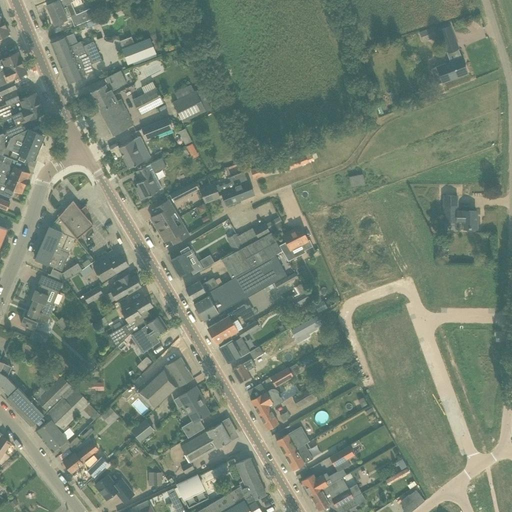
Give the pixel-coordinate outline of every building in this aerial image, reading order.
[(59,0),(56,2),(46,6),(54,24),(67,19),(62,7),(73,2),(71,0),(59,0)] [(73,16),(72,16),(72,17),(76,26),(93,17),(90,9),(73,16)] [(98,19),(85,24),(86,28),(100,23),(98,19)] [(0,37),(9,34),(5,24),(0,25),(0,37)] [(442,64),(431,69),(437,84),(442,82),(467,73),(458,49),(450,26),(439,30),(444,44),(447,52),(446,52),(450,62),(442,64)] [(423,42),(437,36),(433,27),(419,32),(423,42)] [(60,39),(51,43),(59,63),(96,48),(94,42),(83,46),(82,42),(81,41),(77,43),(73,34),(60,39)] [(150,38),(122,49),(128,64),(156,53),(150,38)] [(96,48),(59,63),(68,83),(83,77),(83,75),(93,71),(90,65),(101,60),(96,48)] [(0,72),(22,62),(17,52),(0,60),(0,72)] [(12,79),(17,77),(26,72),(22,62),(0,72),(0,78),(9,74),(12,79)] [(120,71),(114,74),(105,78),(107,84),(111,91),(119,87),(117,84),(124,80),(120,71)] [(0,95),(2,95),(15,89),(16,89),(13,81),(3,85),(0,86),(0,95)] [(91,92),(102,114),(123,103),(121,99),(116,101),(111,91),(107,84),(91,92)] [(178,100),(172,103),(182,122),(204,110),(195,91),(194,92),(190,84),(179,90),(183,97),(178,100)] [(156,88),(132,100),(140,115),(164,103),(156,88)] [(19,100),(15,89),(2,95),(6,104),(0,106),(0,118),(1,120),(4,118),(4,119),(40,103),(35,93),(19,100)] [(40,103),(4,119),(7,126),(4,127),(3,133),(11,137),(20,133),(23,132),(19,124),(44,113),(40,103)] [(123,103),(102,114),(113,136),(122,131),(131,126),(127,118),(129,117),(124,108),(126,108),(123,103)] [(173,129),(168,117),(141,128),(145,140),(173,129)] [(185,128),(179,132),(185,144),(191,141),(185,128)] [(0,154),(12,159),(17,161),(18,159),(29,163),(31,159),(34,160),(44,136),(35,132),(29,129),(27,135),(20,133),(11,137),(3,133),(2,133),(0,133),(0,154)] [(127,143),(118,147),(129,168),(138,164),(143,161),(151,157),(140,136),(132,140),(127,143)] [(192,144),(187,146),(192,156),(193,155),(197,153),(192,144)] [(281,173),(314,161),(309,146),(277,159),(281,173)] [(0,172),(26,183),(30,173),(10,165),(12,159),(0,154),(0,172)] [(150,165),(137,172),(141,181),(137,183),(140,189),(137,191),(141,200),(150,195),(157,191),(162,188),(154,172),(165,166),(162,159),(150,165)] [(265,164),(250,170),(254,179),(269,174),(265,164)] [(218,185),(215,186),(219,198),(223,196),(226,206),(254,195),(249,182),(241,186),(240,183),(246,181),(243,174),(232,178),(228,168),(225,170),(230,183),(219,187),(218,185)] [(14,190),(22,193),(26,183),(0,172),(0,184),(6,187),(3,194),(11,198),(14,190)] [(348,177),(351,187),(365,184),(362,173),(348,177)] [(173,202),(198,189),(196,182),(169,195),(173,202)] [(204,203),(219,198),(215,186),(215,185),(199,191),(204,203)] [(463,228),(476,228),(476,211),(457,211),(457,196),(443,196),(443,221),(463,221),(463,228)] [(67,211),(66,211),(68,215),(74,224),(97,210),(89,197),(88,197),(75,205),(74,206),(67,211)] [(0,207),(7,210),(10,203),(0,198),(0,207)] [(172,221),(178,217),(168,200),(161,204),(153,209),(156,215),(151,218),(158,230),(172,221)] [(362,202),(341,209),(346,221),(366,214),(362,202)] [(97,210),(74,224),(78,222),(87,237),(105,226),(103,222),(103,221),(102,221),(97,211),(97,210)] [(366,214),(346,221),(350,233),(371,225),(366,214)] [(183,226),(178,217),(172,221),(158,230),(165,241),(170,238),(173,243),(189,235),(183,226)] [(75,238),(59,218),(51,227),(49,227),(42,243),(68,254),(75,238)] [(258,239),(270,233),(265,223),(253,230),(258,239)] [(371,225),(350,233),(355,244),(375,237),(371,225)] [(105,226),(87,237),(96,252),(102,249),(115,241),(114,241),(108,230),(105,226)] [(279,246),(288,261),(306,252),(305,250),(312,246),(309,240),(308,241),(301,227),(283,236),(286,242),(279,246)] [(231,277),(274,255),(281,251),(271,232),(270,233),(258,239),(243,247),(234,252),(221,259),(231,277)] [(230,237),(227,239),(234,252),(243,247),(236,234),(230,237)] [(375,237),(355,244),(359,256),(379,249),(375,237)] [(35,259),(53,267),(61,270),(68,254),(42,243),(35,259)] [(189,245),(179,251),(181,254),(171,260),(180,276),(192,268),(185,256),(193,252),(189,245)] [(379,249),(359,256),(363,268),(384,260),(379,249)] [(101,281),(115,272),(128,265),(123,255),(110,262),(108,259),(93,267),(101,281)] [(204,321),(212,316),(234,304),(245,298),(285,275),(274,255),(233,278),(234,280),(193,303),(204,321)] [(384,260),(363,268),(367,279),(388,272),(384,260)] [(50,275),(64,282),(65,281),(70,278),(79,272),(79,271),(82,270),(78,263),(62,274),(52,269),(50,275)] [(89,265),(82,270),(79,271),(79,272),(83,277),(93,270),(89,265)] [(294,272),(274,284),(277,288),(297,277),(294,272)] [(114,283),(117,288),(111,292),(115,299),(127,293),(128,293),(132,291),(141,286),(135,276),(130,279),(127,274),(119,279),(118,280),(114,283)] [(34,298),(30,307),(50,316),(53,309),(54,305),(52,304),(57,291),(59,292),(62,284),(55,280),(46,276),(42,284),(43,284),(40,292),(35,290),(31,297),(34,298)] [(199,281),(185,289),(192,300),(218,285),(213,277),(201,284),(199,281)] [(273,284),(262,290),(265,295),(276,289),(273,284)] [(300,285),(295,287),(300,295),(305,293),(300,285)] [(83,295),(87,303),(103,294),(98,286),(83,295)] [(150,315),(146,309),(153,306),(147,296),(138,301),(134,303),(121,311),(128,323),(108,335),(117,347),(133,331),(132,329),(144,322),(143,319),(150,315)] [(393,299),(377,306),(380,315),(397,309),(393,299)] [(323,301),(315,305),(318,312),(319,312),(327,308),(323,301)] [(216,323),(208,328),(217,343),(225,338),(237,331),(234,326),(244,321),(253,315),(248,306),(243,305),(236,309),(227,314),(228,316),(216,323)] [(30,307),(26,316),(24,315),(21,323),(30,327),(34,329),(38,320),(46,323),(47,321),(50,316),(30,307)] [(397,309),(380,315),(384,325),(400,319),(397,309)] [(292,330),(296,338),(321,324),(317,315),(292,330)] [(131,336),(137,345),(142,342),(147,349),(158,341),(155,337),(167,329),(158,316),(146,324),(147,325),(131,336)] [(62,317),(57,322),(65,331),(70,326),(62,317)] [(400,319),(384,325),(387,334),(404,328),(400,319)] [(256,321),(247,326),(237,331),(240,337),(259,327),(256,321)] [(404,328),(387,334),(391,344),(407,338),(404,328)] [(29,338),(40,342),(43,337),(43,335),(32,330),(29,338)] [(219,347),(228,362),(241,354),(242,356),(250,352),(241,338),(234,342),(233,339),(219,347)] [(407,338),(391,344),(394,353),(411,347),(407,338)] [(232,369),(240,383),(250,377),(247,371),(255,366),(252,360),(270,349),(266,343),(250,352),(242,356),(239,358),(242,363),(232,369)] [(411,347),(394,353),(398,363),(414,357),(411,347)] [(147,356),(137,366),(142,371),(152,361),(147,356)] [(180,357),(171,362),(168,364),(167,362),(138,389),(133,384),(122,393),(127,400),(136,391),(153,409),(179,385),(180,386),(193,378),(180,357)] [(414,357),(398,363),(401,372),(418,366),(414,357)] [(0,361),(0,391),(6,398),(17,388),(7,378),(12,367),(0,361)] [(90,362),(86,366),(91,371),(95,367),(90,362)] [(271,378),(276,386),(293,376),(299,373),(299,372),(300,370),(299,369),(296,363),(288,368),(271,378)] [(418,366),(401,372),(405,382),(422,376),(418,366)] [(72,418),(83,408),(84,407),(88,403),(89,402),(76,389),(75,390),(61,376),(56,380),(56,381),(50,386),(45,391),(36,399),(32,395),(28,398),(18,387),(17,388),(6,398),(31,424),(38,417),(41,414),(47,420),(48,421),(50,419),(56,425),(63,419),(67,422),(72,418)] [(298,408),(315,398),(315,397),(324,391),(318,380),(310,387),(292,398),(298,408)] [(95,383),(80,383),(80,393),(95,393),(95,383)] [(260,383),(247,390),(251,397),(264,390),(260,383)] [(201,395),(196,386),(187,392),(173,400),(178,408),(182,406),(191,421),(181,427),(182,429),(187,438),(204,428),(199,419),(209,413),(199,396),(201,395)] [(250,400),(259,415),(270,409),(284,401),(280,393),(278,392),(276,390),(274,390),(272,390),(270,390),(266,393),(266,392),(250,400)] [(363,397),(358,400),(362,407),(367,404),(363,397)] [(84,407),(83,408),(94,419),(99,414),(88,403),(84,407)] [(342,414),(342,405),(332,404),(332,413),(342,414)] [(110,407),(100,415),(104,419),(113,411),(110,407)] [(267,430),(268,429),(278,423),(270,409),(259,415),(267,430)] [(434,410),(418,416),(421,426),(438,420),(434,410)] [(287,412),(280,416),(284,421),(290,418),(287,412)] [(66,423),(67,422),(63,419),(56,425),(50,419),(48,421),(47,420),(44,423),(36,429),(53,450),(67,439),(63,433),(70,428),(66,423)] [(154,430),(145,419),(130,430),(140,442),(154,430)] [(216,449),(237,436),(227,419),(206,431),(206,432),(180,447),(190,463),(216,448),(216,449)] [(438,420),(421,426),(425,435),(441,429),(438,420)] [(285,436),(276,441),(285,455),(303,445),(309,441),(305,434),(301,426),(294,430),(287,434),(285,436)] [(441,429),(425,435),(428,445),(445,439),(441,429)] [(0,456),(10,442),(3,437),(0,440),(0,456)] [(445,439),(428,445),(432,454),(448,448),(445,439)] [(71,456),(63,462),(70,471),(70,472),(81,463),(82,465),(84,464),(88,469),(86,471),(93,478),(107,464),(100,457),(97,460),(94,456),(91,452),(85,445),(77,451),(74,453),(71,456)] [(311,458),(303,445),(285,455),(293,470),(304,463),(304,462),(311,458)] [(349,446),(329,457),(334,466),(348,458),(354,455),(349,446)] [(448,448),(432,454),(435,464),(452,458),(448,448)] [(155,450),(148,453),(152,459),(158,456),(155,450)] [(259,478),(254,467),(249,458),(236,464),(240,473),(243,480),(239,481),(241,486),(259,478)] [(452,458),(435,464),(439,473),(455,467),(452,458)] [(402,459),(397,462),(401,469),(406,467),(402,459)] [(193,468),(190,463),(181,468),(185,474),(193,468)] [(310,476),(302,481),(310,495),(341,477),(346,475),(342,468),(328,476),(326,472),(315,478),(313,474),(310,476)] [(406,468),(385,481),(387,484),(409,472),(406,468)] [(183,500),(205,490),(197,474),(176,484),(183,500)] [(123,502),(131,496),(134,493),(122,477),(114,484),(107,475),(94,485),(106,499),(115,492),(123,502)] [(341,477),(310,495),(318,510),(333,502),(336,507),(336,508),(353,498),(341,477)] [(261,511),(260,509),(262,507),(260,504),(257,505),(255,501),(254,502),(253,500),(266,494),(259,478),(241,486),(197,511),(261,511)] [(179,500),(173,487),(166,491),(173,504),(179,500)] [(405,511),(410,511),(424,500),(415,490),(408,495),(412,500),(402,508),(405,511)] [(347,511),(346,511),(357,505),(353,498),(336,508),(336,507),(334,508),(336,511),(347,511)]
